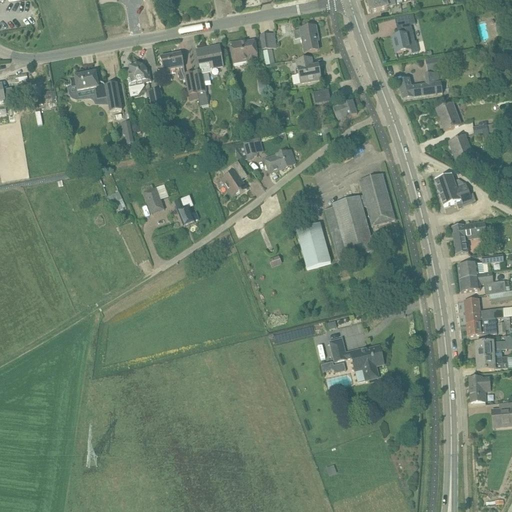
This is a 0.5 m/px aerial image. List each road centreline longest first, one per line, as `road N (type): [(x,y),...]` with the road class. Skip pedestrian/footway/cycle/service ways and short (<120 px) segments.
road 1 (secondary): [(448,511),(439,299),(389,110)]
road 2 (unclassified): [(0,55),(73,51),(349,1)]
road 3 (unclassified): [(389,110),(343,133),(158,273)]
road 4 (track): [(0,361),(158,273)]
road 5 (track): [(511,212),(447,168),(406,158)]
